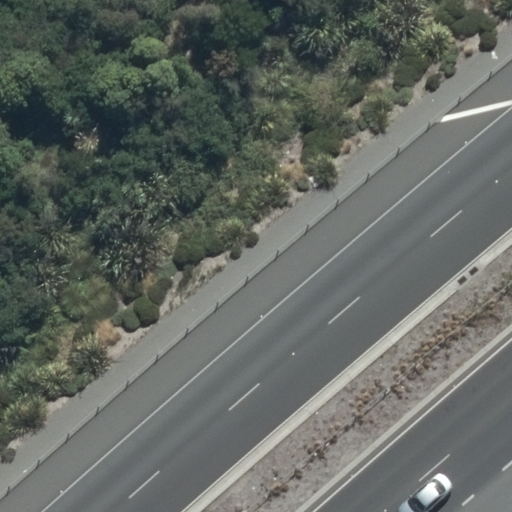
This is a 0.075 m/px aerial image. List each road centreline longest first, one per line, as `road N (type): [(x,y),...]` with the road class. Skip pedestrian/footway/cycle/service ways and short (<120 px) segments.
road 1 (trunk): [(113,511),(511,171)]
road 2 (motorway): [(511,403),(385,511)]
